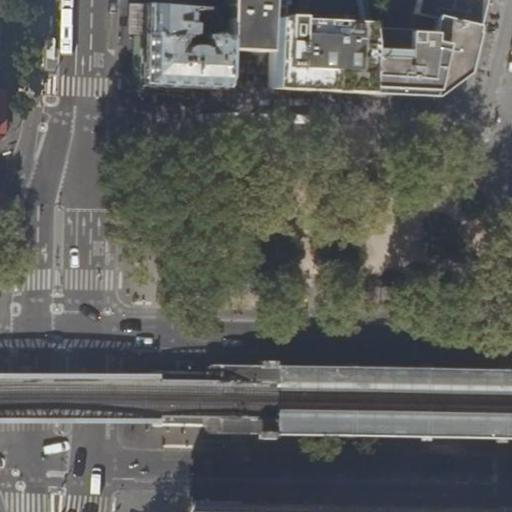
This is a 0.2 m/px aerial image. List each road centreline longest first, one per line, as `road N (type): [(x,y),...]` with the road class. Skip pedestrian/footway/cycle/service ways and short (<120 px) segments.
road 1 (primary): [(511,343),(82,333)]
road 2 (primary): [(82,464),(511,470)]
road 3 (residential): [(468,136),(125,130),(75,119)]
road 4 (primary): [(67,192),(38,246),(31,332)]
road 5 (residential): [(510,0),(482,121),(468,136)]
road 6 (primary): [(82,333),(78,220),(67,192)]
road 7 (primary): [(82,464),(82,333)]
road 8 (primary): [(31,332),(27,412),(35,461)]
